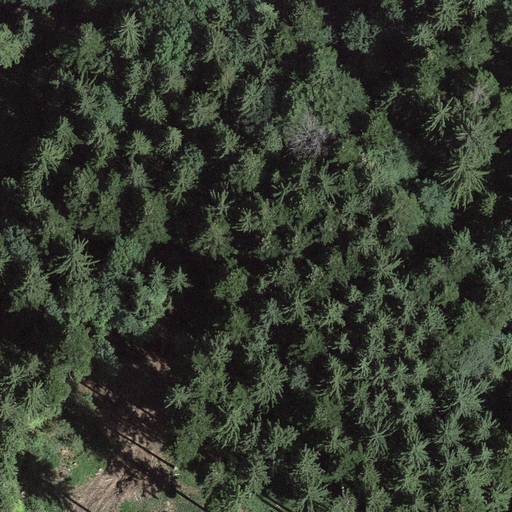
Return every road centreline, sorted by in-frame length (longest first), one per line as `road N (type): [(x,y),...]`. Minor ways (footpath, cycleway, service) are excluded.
road 1 (track): [(317,0),(352,93),(492,268),(511,311)]
road 2 (track): [(172,0),(86,19),(8,0)]
